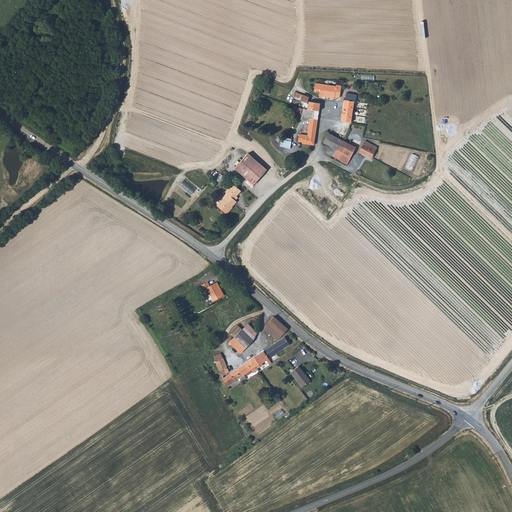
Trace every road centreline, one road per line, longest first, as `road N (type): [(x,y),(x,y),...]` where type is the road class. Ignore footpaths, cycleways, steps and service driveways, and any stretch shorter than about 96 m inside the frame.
road 1 (tertiary): [(0,113),(215,254),(332,356),(466,417)]
road 2 (tertiary): [(298,511),(400,468),(466,417)]
road 3 (track): [(111,0),(122,69),(117,96),(91,150),(74,165)]
